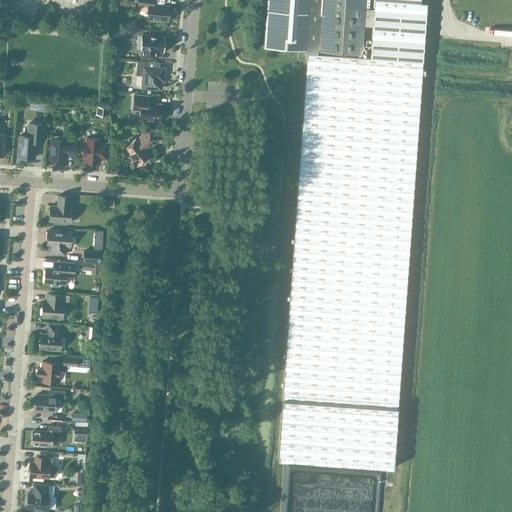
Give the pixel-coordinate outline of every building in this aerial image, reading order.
[(147,20),(169,21),(170,6),(154,5),(154,0),(139,0),(139,5),(148,6),(147,20)] [(267,0),(264,47),(300,50),(308,50),(318,51),(362,54),(365,8),(366,0),(267,0)] [(279,457),(278,460),(284,460),(387,467),(394,468),(398,407),(404,323),(427,9),(427,3),(421,2),(420,0),(374,0),(374,9),(370,57),(317,53),(318,51),(308,50),(304,100),(283,398),(279,457)] [(85,4),(84,20),(92,21),(93,5),(85,4)] [(142,58),(156,59),(156,53),(158,52),(164,52),(165,37),(143,35),(142,50),(142,58)] [(142,88),(161,89),(162,76),(164,77),(165,69),(160,69),(161,63),(137,61),(136,76),(143,76),(142,88)] [(133,109),(140,110),(140,119),(161,121),(161,115),(162,115),(162,114),(163,114),(163,113),(163,112),(164,111),(163,110),(163,109),(163,108),(163,107),(162,107),(162,105),(149,104),(150,97),(135,95),(133,109)] [(108,115),(109,106),(96,106),(95,114),(108,115)] [(28,136),(20,135),(18,157),(35,158),(36,142),(43,142),(44,124),(29,123),(28,136)] [(150,147),(160,139),(150,128),(138,139),(137,138),(124,149),(125,150),(123,152),(128,158),(130,156),(138,166),(151,155),(147,150),(150,147)] [(50,159),(65,160),(65,154),(76,155),(77,142),(66,142),(67,139),(63,139),(63,137),(55,136),(55,138),(52,138),(50,159)] [(84,141),(82,158),(85,158),(84,162),(88,162),(88,163),(88,164),(89,164),(89,165),(90,165),(91,165),(92,165),(93,165),(94,164),(95,164),(95,163),(96,163),(99,163),(99,159),(107,160),(108,143),(101,143),(101,139),(86,138),(86,141),(84,141)] [(59,204),(58,206),(50,206),(49,221),(70,223),(71,208),(69,207),(70,196),(58,195),(58,203),(59,204)] [(51,253),(65,254),(66,246),(70,247),(72,232),(48,230),(48,231),(46,231),(46,239),(48,239),(48,240),(49,240),(48,244),(47,244),(47,245),(52,245),(51,253)] [(100,252),(84,250),(84,260),(99,262),(100,252)] [(54,268),(45,268),(44,283),(52,283),(52,286),(59,286),(59,284),(66,285),(66,275),(74,276),(75,263),(54,262),(54,268)] [(43,300),(42,317),(63,318),(64,303),(69,303),(70,295),(48,294),(47,301),(43,300)] [(48,331),(49,331),(49,334),(40,333),(39,349),(61,350),(62,335),(60,335),(61,325),(48,324),(48,331)] [(89,359),(64,357),(63,363),(60,363),(42,361),(42,368),(38,368),(37,376),(41,376),(41,381),(59,382),(60,370),(67,370),(67,365),(88,367),(89,359)] [(34,410),(55,411),(57,397),(65,397),(65,391),(49,390),(49,396),(36,395),(34,410)] [(87,413),(72,412),(71,420),(86,421),(87,413)] [(88,423),(76,422),(75,437),(87,437),(88,423)] [(32,444),(52,446),(52,444),(59,445),(61,427),(48,426),(48,432),(33,430),(32,444)] [(30,462),(29,476),(54,478),(57,475),(58,467),(55,465),(52,464),(53,458),(46,458),(46,457),(35,456),(35,457),(38,457),(38,463),(30,462)] [(33,491),(34,491),(34,493),(28,493),(27,508),(48,510),(49,495),(47,494),(48,485),(34,484),(33,491)]
